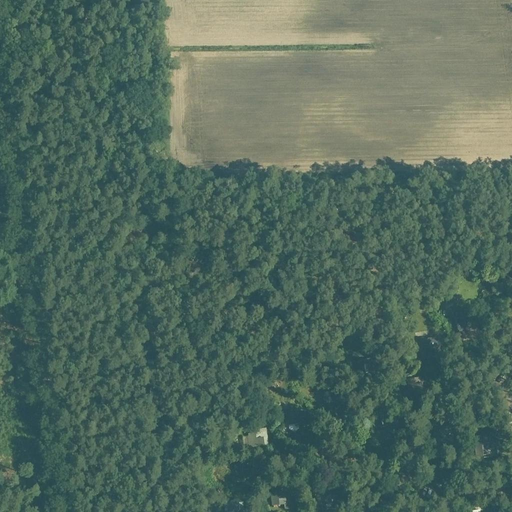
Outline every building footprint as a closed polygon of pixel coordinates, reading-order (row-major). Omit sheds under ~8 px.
[(457,308),(449,309),(450,318),(458,317),(457,308)] [(458,332),(460,340),(480,337),(477,322),(469,324),(468,319),(456,321),(458,332)] [(347,331),(341,333),(344,342),(356,338),(353,332),(348,334),(347,331)] [(435,337),(418,340),(421,361),(439,358),(435,337)] [(359,375),(376,372),(378,372),(377,364),(375,364),(374,359),(357,362),(359,375)] [(424,378),(407,380),(409,394),(426,391),(424,378)] [(340,391),(323,394),(325,407),(342,405),(340,391)] [(298,427),(298,425),(304,424),(302,410),(285,413),(287,426),(288,426),(289,428),(290,431),(293,432),(296,431),(297,430),(298,427)] [(399,424),(382,428),(384,441),(402,438),(399,424)] [(452,442),(450,429),(433,432),(435,445),(452,442)] [(266,432),(248,435),(250,448),(268,446),(266,432)] [(482,451),(497,449),(495,432),(480,434),(481,437),(474,438),(476,457),(482,456),(482,451)] [(250,469),(253,469),(252,463),(235,466),(237,479),(251,477),(250,469)] [(290,509),(290,504),(288,491),(270,493),(272,507),(283,505),(284,510),(290,509)] [(317,499),(318,511),(319,511),(336,510),(334,496),(317,499)] [(225,511),(243,511),(241,499),(224,502),(225,511)]
